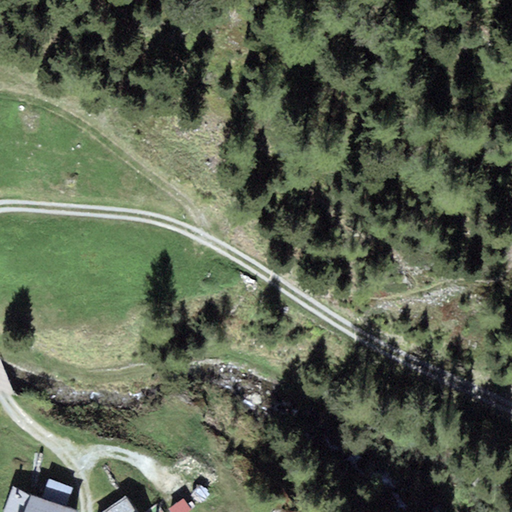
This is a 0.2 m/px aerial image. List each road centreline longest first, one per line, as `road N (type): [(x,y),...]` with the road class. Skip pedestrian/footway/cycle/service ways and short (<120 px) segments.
road 1 (track): [(511,406),(383,348),(269,274),(163,219),(0,206)]
road 2 (track): [(0,93),(66,111),(110,139),(185,199),(204,237)]
road 3 (track): [(4,392),(73,466),(86,511)]
road 4 (track): [(59,449),(131,456),(183,488)]
